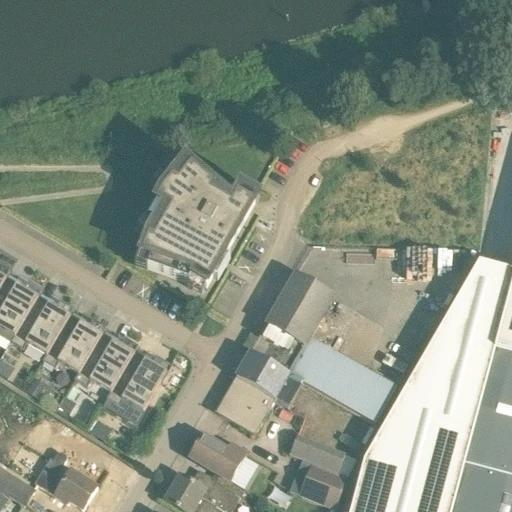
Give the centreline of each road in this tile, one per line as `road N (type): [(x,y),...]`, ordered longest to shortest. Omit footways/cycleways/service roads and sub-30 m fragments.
road 1 (residential): [(219,361),(281,253),(288,204),(316,155),(344,144)]
road 2 (residential): [(0,230),(219,361)]
road 3 (track): [(511,90),(344,144)]
road 4 (residential): [(129,511),(219,361)]
